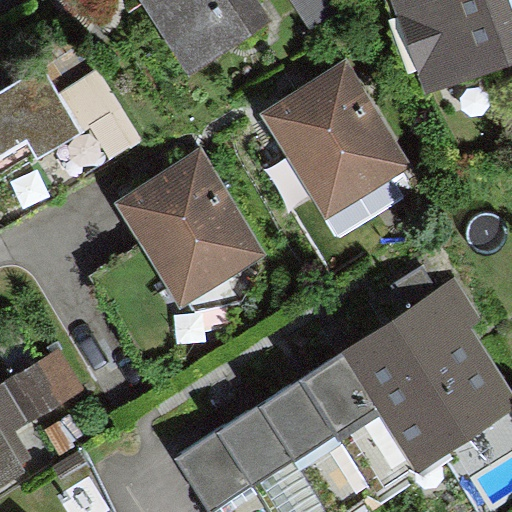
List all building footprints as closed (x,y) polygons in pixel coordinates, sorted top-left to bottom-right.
[(241,0),(149,0),(194,75),(262,34),(241,0)] [(511,0),(405,0),(427,71),(511,44),(511,0)] [(344,59),(274,100),(330,195),(400,154),(344,59)] [(55,80),(0,109),(0,151),(14,176),(86,136),(55,80)] [(198,147),(127,188),(184,286),(255,245),(198,147)] [(511,391),(448,291),(186,457),(221,511),(430,511),(511,460),(511,391)] [(31,391),(0,404),(0,509),(70,479),(31,391)]
